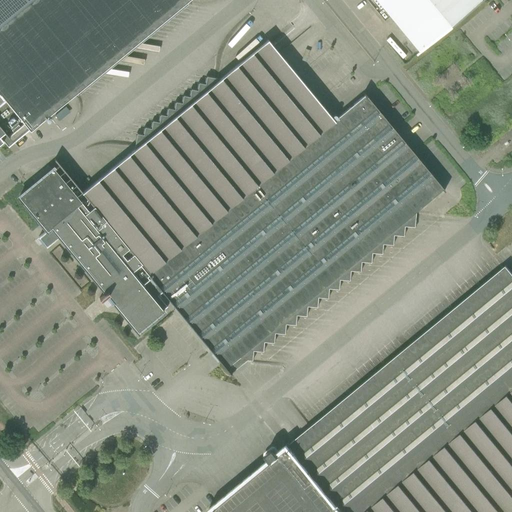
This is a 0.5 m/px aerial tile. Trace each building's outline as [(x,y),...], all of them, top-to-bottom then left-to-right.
[(0,0),(0,144),(3,141),(0,137),(0,136),(4,133),(8,138),(9,138),(13,143),(29,130),(30,132),(190,0),(0,0)] [(376,0),(416,48),(420,53),(482,1),(480,0),(376,0)] [(115,303),(113,304),(113,305),(115,303),(138,331),(137,331),(138,332),(167,307),(158,296),(163,292),(226,368),(237,359),(252,361),(253,351),(263,352),(264,342),(273,343),(274,333),(284,334),(285,324),(295,325),(296,315),(306,316),(307,306),(317,307),(318,297),(328,298),(329,288),(338,289),(339,279),(349,280),(350,271),(360,272),(361,262),(371,263),(372,253),(382,254),(383,244),(392,245),(393,235),(403,236),(404,226),(414,227),(415,212),(442,190),(444,192),(445,191),(364,91),(362,92),(365,95),(334,120),(268,40),(83,193),(55,159),(54,160),(59,166),(54,170),(53,168),(53,169),(53,170),(20,197),(20,196),(19,197),(47,231),(39,237),(47,247),(59,236),(106,293),(104,294),(105,295),(107,293),(115,303)] [(192,90),(197,95),(214,81),(209,76),(192,90)] [(511,511),(511,273),(506,266),(289,444),(286,440),(285,440),(288,444),(278,453),(274,449),(272,448),(266,454),(265,456),(269,460),(208,510),(209,511),(511,511)]
